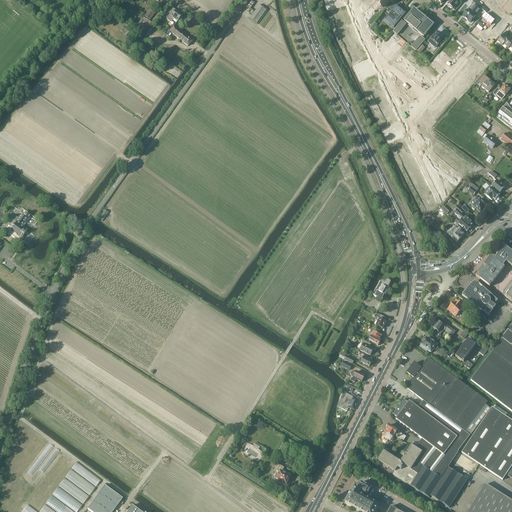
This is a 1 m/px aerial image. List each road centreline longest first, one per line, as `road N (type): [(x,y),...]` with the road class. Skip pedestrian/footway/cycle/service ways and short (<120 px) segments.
road 1 (residential): [(0,452),(29,353),(90,218),(245,0)]
road 2 (track): [(205,480),(237,434),(55,315),(40,359)]
road 3 (track): [(248,511),(40,359)]
road 4 (primary): [(313,511),(406,321)]
